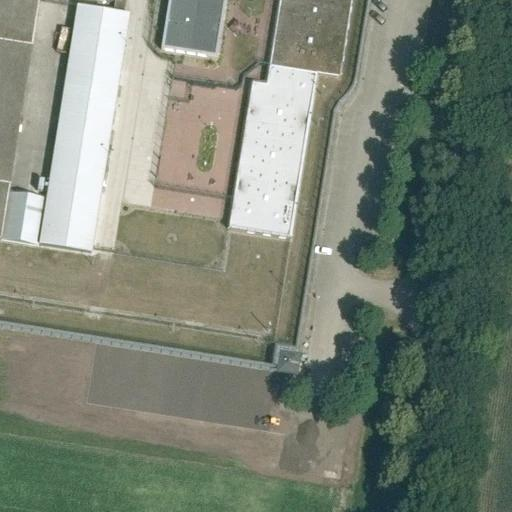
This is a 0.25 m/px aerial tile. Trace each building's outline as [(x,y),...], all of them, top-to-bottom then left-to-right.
[(40,1),(33,0),(0,0),(0,244),(1,245),(9,199),(40,1)] [(217,60),(226,0),(169,0),(162,51),(217,60)] [(316,77),(342,81),(355,0),(281,0),(270,69),(316,77)] [(9,199),(1,245),(92,260),(130,21),(77,12),(46,205),(9,199)] [(289,241),(316,77),(270,69),(267,89),(252,86),(228,231),(289,241)]
